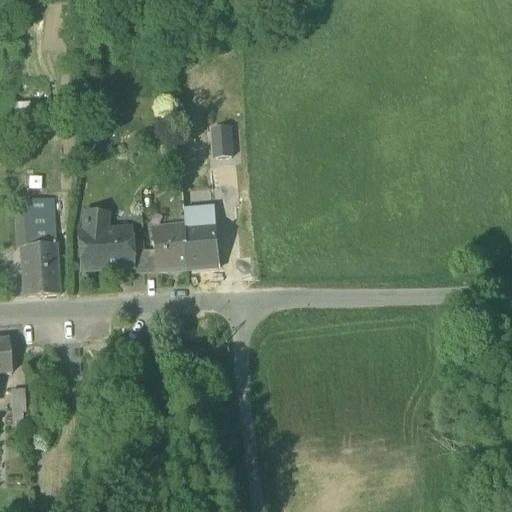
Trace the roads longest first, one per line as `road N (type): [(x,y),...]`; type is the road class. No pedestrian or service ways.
road 1 (residential): [(511,290),(236,302)]
road 2 (residential): [(236,302),(0,316)]
road 3 (residential): [(255,511),(236,302)]
